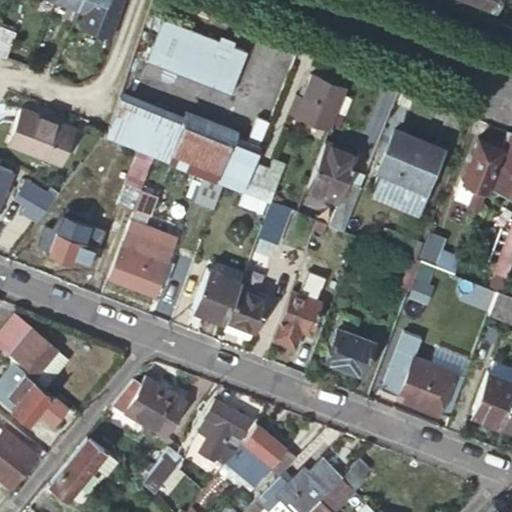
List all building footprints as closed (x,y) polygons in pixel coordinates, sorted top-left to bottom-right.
[(83,0),(82,7),(86,8),(100,14),(94,29),(112,35),(124,0),(83,0)] [(100,14),(86,8),(80,24),(94,29),(100,14)] [(248,50),(164,17),(147,61),(231,94),(248,50)] [(17,30),(1,24),(0,27),(0,52),(7,55),(17,30)] [(331,125),(347,83),(312,70),(303,94),(297,92),(290,109),(331,125)] [(120,94),(107,133),(139,145),(145,148),(160,110),(120,94)] [(24,107),(9,143),(55,164),(73,129),(24,107)] [(230,137),(160,110),(145,148),(153,151),(155,152),(217,176),(230,137)] [(396,127),(380,164),(383,165),(373,186),(420,207),(437,169),(430,166),(439,146),(396,127)] [(511,130),(509,129),(502,147),(489,182),(511,191),(511,130)] [(255,161),(260,149),(230,137),(217,176),(225,180),(244,187),(255,161)] [(454,197),(479,206),(489,182),(502,147),(479,137),(454,197)] [(344,227),(361,184),(350,180),(361,152),(326,138),(308,185),(339,197),(330,221),(344,227)] [(145,148),(139,145),(126,180),(139,185),(153,151),(145,148)] [(255,161),(244,187),(272,198),(273,198),(275,192),(280,181),(267,177),(271,167),(255,161)] [(0,165),(0,205),(14,171),(0,165)] [(224,182),(206,175),(197,198),(216,205),(224,182)] [(28,212),(39,219),(57,196),(28,180),(20,193),(34,202),(28,212)] [(275,192),(273,198),(288,204),(290,198),(275,192)] [(273,198),(272,198),(252,250),(272,257),(291,206),(288,204),(273,198)] [(50,223),(43,243),(51,247),(51,249),(73,258),(75,255),(92,262),(104,230),(63,213),(58,226),(50,223)] [(328,220),(320,217),(309,243),(317,247),(328,220)] [(127,227),(109,274),(157,292),(174,245),(127,227)] [(380,241),(408,252),(418,256),(423,243),(384,228),(380,241)] [(418,256),(423,258),(455,270),(460,257),(423,243),(418,256)] [(396,285),(410,290),(423,258),(418,256),(408,252),(396,285)] [(489,284),(499,287),(502,288),(511,261),(511,260),(499,256),(489,284)] [(195,305),(227,317),(240,283),(241,279),(246,266),(226,258),(221,271),(209,266),(195,305)] [(292,287),(273,336),(295,344),(302,326),(311,330),(324,300),(317,297),(320,290),(303,282),(300,291),(292,287)] [(240,283),(227,317),(257,329),(270,295),(240,283)] [(499,287),(490,310),(511,318),(511,292),(502,288),(499,287)] [(345,307),(327,352),(364,367),(377,337),(355,329),(361,313),(345,307)] [(23,315),(0,343),(0,348),(8,355),(10,352),(21,361),(23,358),(39,371),(60,345),(23,315)] [(402,336),(384,383),(400,389),(399,392),(439,407),(439,406),(452,411),(467,372),(414,352),(418,342),(402,336)] [(304,340),(293,368),(305,372),(315,345),(304,340)] [(8,355),(27,370),(49,388),(75,357),(60,345),(39,371),(23,358),(21,361),(10,352),(8,355)] [(471,408),(501,420),(511,392),(511,375),(487,365),(471,408)] [(49,388),(27,370),(14,386),(9,391),(19,399),(13,407),(30,420),(39,410),(57,424),(71,406),(49,388)] [(141,382),(133,378),(114,402),(124,406),(123,408),(166,433),(187,397),(146,373),(141,382)] [(9,391),(14,386),(4,378),(0,382),(0,396),(13,407),(19,399),(9,391)] [(511,392),(501,420),(511,424),(511,392)] [(213,399),(204,417),(207,419),(200,432),(209,436),(200,453),(214,460),(222,443),(224,444),(231,430),(241,436),(250,418),(213,399)] [(289,446),(257,422),(243,439),(275,462),(289,446)] [(0,476),(11,485),(38,452),(5,425),(4,427),(0,423),(0,476)] [(88,434),(49,481),(67,496),(93,465),(105,449),(88,434)] [(187,447),(176,438),(165,453),(175,462),(187,447)] [(275,462),(243,439),(235,450),(228,458),(257,482),(275,462)] [(220,454),(227,460),(228,458),(235,450),(228,444),(220,454)] [(299,454),(289,446),(275,462),(284,469),(299,454)] [(105,449),(93,465),(105,475),(117,459),(105,449)] [(145,478),(155,489),(177,464),(175,462),(165,453),(145,478)] [(277,493),(295,511),(305,511),(308,509),(342,475),(322,455),(308,470),(308,471),(313,476),(299,490),(290,481),(277,493)] [(371,467),(361,456),(342,475),(355,488),(363,480),(364,476),(367,469),(371,467)] [(384,456),(370,491),(418,508),(431,474),(384,456)] [(308,471),(308,470),(304,465),(289,481),(280,473),(256,498),(264,505),(270,511),(295,511),(277,493),(290,481),(299,490),(313,476),(308,471)] [(342,475),(308,509),(310,511),(334,511),(333,510),(355,488),(342,475)] [(242,511),(257,511),(264,505),(256,498),(242,511)] [(377,511),(367,501),(358,510),(360,511),(377,511)] [(503,511),(494,503),(484,511),(503,511)]
